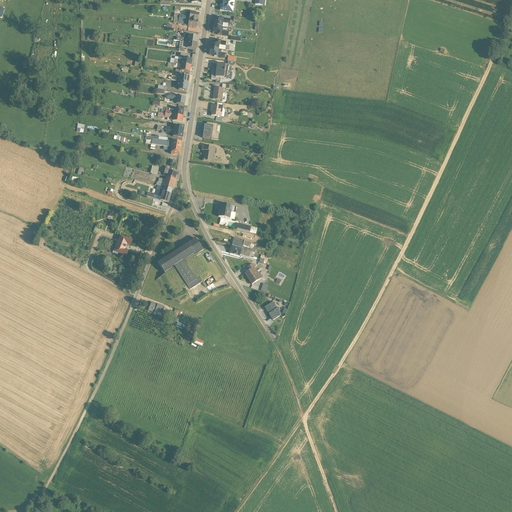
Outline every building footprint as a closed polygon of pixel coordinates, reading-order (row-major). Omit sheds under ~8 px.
[(220,5),(219,11),(233,13),(234,0),(222,0),(222,3),(223,3),(222,5),(220,5)] [(198,22),(199,15),(195,14),(195,13),(190,12),(190,13),(186,12),(186,15),(179,14),(179,15),(174,14),(173,18),(178,18),(198,22)] [(188,27),(196,29),(198,22),(178,18),(177,24),(188,26),(188,27)] [(214,19),(213,27),(227,28),(228,26),(229,26),(230,20),(218,18),(218,20),(214,19)] [(229,29),(213,27),(212,33),(216,34),(216,35),(228,37),(229,29)] [(177,38),(176,41),(196,44),(197,38),(184,36),(183,38),(177,38)] [(211,42),(210,49),(219,50),(219,49),(225,50),(225,46),(226,46),(226,42),(216,41),(216,42),(211,42)] [(180,42),(178,52),(187,53),(188,49),(196,50),(196,44),(180,42)] [(219,50),(210,49),(209,55),(214,56),(214,57),(217,58),(224,59),(225,56),(226,56),(226,54),(218,53),(219,50)] [(174,60),(174,64),(191,67),(192,60),(182,58),(181,61),(174,60)] [(180,72),(190,73),(191,67),(168,63),(167,67),(176,69),(175,73),(180,74),(180,72)] [(212,70),(211,80),(216,81),(215,84),(220,84),(220,79),(224,79),(226,79),(226,72),(227,72),(228,66),(227,66),(217,65),(216,71),(215,71),(212,70)] [(188,84),(189,77),(179,75),(179,77),(166,76),(165,80),(188,84)] [(188,84),(176,82),(175,86),(178,87),(177,90),(187,92),(188,84)] [(214,88),(213,100),(222,101),(223,89),(214,88)] [(168,95),(168,98),(167,98),(167,99),(176,101),(175,104),(185,106),(186,98),(182,98),(182,96),(168,95)] [(217,106),(211,106),(211,110),(212,110),(211,118),(223,120),(224,113),(223,113),(223,111),(222,111),(223,107),(222,107),(222,105),(217,104),(217,106)] [(160,114),(183,117),(184,111),(166,108),(165,111),(161,110),(160,114)] [(171,122),(182,124),(183,117),(160,114),(158,113),(157,117),(167,119),(167,121),(171,122)] [(85,126),(77,124),(76,132),(83,134),(85,135),(88,126),(85,125),(85,126)] [(204,127),(202,141),(218,143),(219,137),(216,136),(217,128),(212,128),(212,129),(204,127)] [(183,134),(161,131),(161,135),(165,135),(165,136),(172,137),(172,139),(182,141),(183,134)] [(159,139),(146,137),(145,142),(152,143),(151,147),(163,148),(163,143),(158,143),(159,139)] [(202,148),(201,153),(203,153),(202,163),(213,165),(215,150),(202,148)] [(175,156),(179,157),(180,151),(164,149),(163,152),(170,153),(170,155),(170,156),(170,157),(175,157),(175,156)] [(152,169),(150,175),(157,177),(158,171),(158,170),(152,169)] [(166,169),(163,179),(166,180),(175,182),(177,176),(176,175),(172,174),(173,171),(166,169)] [(159,180),(158,185),(173,188),(175,182),(166,180),(165,182),(159,180)] [(172,191),(157,187),(157,188),(154,197),(161,199),(160,203),(168,205),(172,191)] [(234,209),(219,206),(218,212),(219,213),(218,220),(233,222),(235,215),(233,215),(234,209)] [(237,232),(255,236),(257,231),(238,226),(237,232)] [(112,255),(117,257),(118,255),(126,258),(128,253),(124,252),(126,246),(130,247),(132,243),(119,238),(117,243),(112,255)] [(170,242),(173,248),(179,244),(176,239),(170,242)] [(195,240),(157,265),(164,275),(174,269),(189,292),(201,283),(199,280),(196,282),(183,263),(193,256),(194,257),(202,252),(195,240)] [(234,240),(231,248),(241,251),(243,248),(249,250),(251,245),(234,240)] [(231,248),(229,255),(229,256),(239,258),(240,256),(248,259),(250,254),(231,248)] [(252,287),(262,280),(257,273),(256,273),(252,266),(247,270),(248,273),(244,276),(251,287),(252,287)] [(151,305),(148,313),(161,318),(164,309),(158,307),(151,305)] [(281,317),(273,305),(265,309),(268,314),(269,316),(272,322),(281,317)] [(179,314),(175,312),(173,314),(175,315),(173,318),(172,318),(170,324),(176,326),(177,325),(175,324),(177,320),(176,320),(177,316),(178,316),(179,314)]
